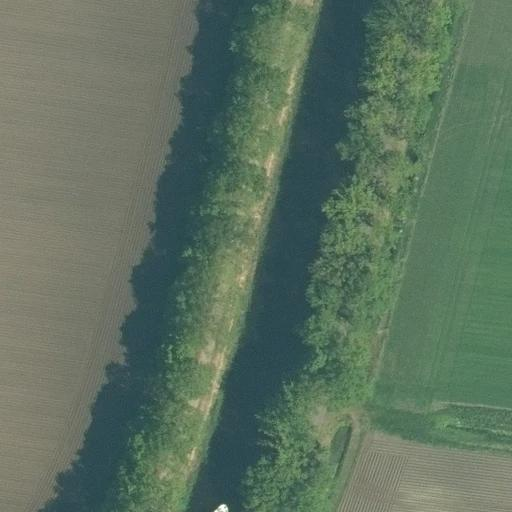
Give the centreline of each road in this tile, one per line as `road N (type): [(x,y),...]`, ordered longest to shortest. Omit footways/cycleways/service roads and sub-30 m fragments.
road 1 (track): [(161,511),(215,351),(305,0)]
road 2 (unclassified): [(282,511),(323,397),(420,0)]
